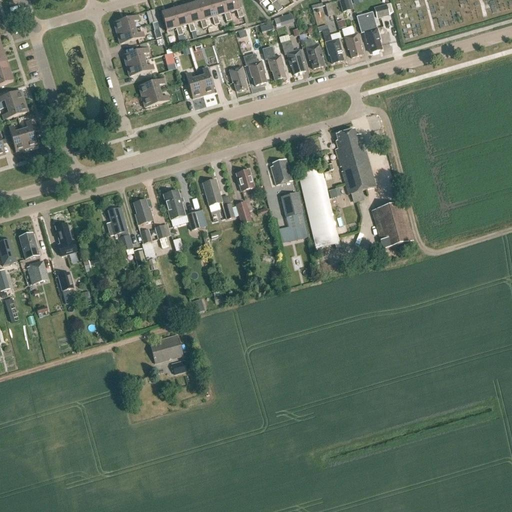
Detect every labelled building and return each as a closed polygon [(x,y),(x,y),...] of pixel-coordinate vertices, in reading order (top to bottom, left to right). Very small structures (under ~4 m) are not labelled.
[(210,0),(197,4),(203,22),(205,21),(212,19),(214,26),(219,25),(217,18),(215,18),(210,0)] [(222,0),(210,0),(215,18),(217,18),(224,15),(226,23),(231,21),(229,14),(227,15),(222,0)] [(236,0),(222,0),(227,15),(229,14),(236,12),(239,19),(243,18),(241,10),(239,10),(236,0)] [(346,0),(339,2),(342,14),(350,12),(354,11),(351,0),(346,0)] [(207,29),(205,21),(203,22),(197,4),(185,8),(191,25),(193,25),(200,23),(202,30),(207,29)] [(328,17),(334,16),(331,4),(325,6),(328,17)] [(387,6),(374,9),(377,21),(390,17),(387,6)] [(185,8),(173,11),(178,29),(181,28),(188,26),(190,34),(195,32),(193,25),(191,25),(185,8)] [(149,25),(157,23),(154,11),(146,14),(149,25)] [(178,29),(173,11),(161,15),(166,33),(176,30),(178,37),(183,36),(181,28),(178,29)] [(117,35),(134,30),(133,24),(139,22),(138,17),(113,24),(117,35)] [(369,18),(366,19),(360,20),(367,46),(368,46),(370,54),(382,51),(379,42),(380,42),(376,30),(373,31),(369,18)] [(337,23),(339,30),(346,28),(344,21),(337,23)] [(352,28),(348,29),(342,31),(344,39),(348,51),(349,51),(351,60),(362,57),(360,48),(361,48),(357,35),(355,36),(352,28)] [(134,30),(117,35),(120,46),(144,39),(143,34),(136,36),(134,30)] [(332,43),(328,31),(322,33),(325,44),(325,45),(328,57),(329,57),(332,65),(343,62),(341,53),(342,53),(338,41),(332,43)] [(312,48),(310,40),(300,43),(301,45),(304,44),(306,50),(309,63),(310,62),(313,71),(324,68),(321,59),(322,59),(319,46),(312,48)] [(291,42),(281,45),(284,57),(287,56),(290,68),(291,68),(293,76),(305,73),(302,65),(303,64),(299,51),(294,53),(292,48),(291,42)] [(126,68),(144,62),(142,56),(149,54),(148,50),(141,52),(123,57),(126,68)] [(267,61),(271,74),(272,73),(274,82),(285,79),(283,70),(284,70),(280,57),(274,59),(271,51),(265,53),(267,61)] [(172,55),(164,57),(166,65),(174,63),(172,55)] [(257,64),(255,55),(243,59),(246,68),(248,67),(252,79),(255,88),(266,84),(264,76),(265,75),(261,63),(257,64)] [(226,62),(225,56),(219,58),(223,74),(229,72),(232,85),(233,84),(236,93),(247,90),(245,81),(242,68),(235,70),(233,60),(226,62)] [(0,73),(9,71),(5,59),(0,60),(0,73)] [(144,62),(126,68),(129,79),(154,71),(153,67),(146,68),(144,62)] [(204,78),(198,79),(203,97),(214,94),(207,69),(202,71),(204,78)] [(0,73),(0,87),(13,83),(9,71),(0,73)] [(192,100),(203,97),(198,79),(192,81),(190,74),(185,76),(192,100)] [(138,88),(142,99),(159,93),(158,87),(164,85),(163,80),(138,88)] [(0,111),(7,109),(24,103),(20,92),(9,96),(7,93),(7,92),(0,94),(0,111)] [(159,93),(142,99),(145,109),(169,102),(168,97),(161,99),(159,93)] [(28,114),(24,103),(7,109),(9,115),(2,117),(3,122),(28,114)] [(27,131),(21,133),(26,150),(37,147),(33,134),(32,129),(30,123),(25,124),(27,131)] [(26,150),(21,133),(15,134),(13,127),(8,129),(15,154),(26,150)] [(347,197),(351,196),(353,203),(364,200),(362,192),(376,188),(361,136),(355,137),(354,131),(336,136),(338,142),(335,143),(338,151),(335,151),(338,161),(347,197)] [(292,183),(286,161),(272,165),(273,168),(270,169),(276,188),(292,183)] [(317,255),(340,249),(321,169),(298,175),(317,255)] [(254,189),(249,172),(236,176),(241,193),(254,189)] [(209,208),(222,204),(215,182),(202,185),(209,208)] [(335,191),(328,193),(330,200),(337,198),(335,191)] [(185,218),(178,193),(163,197),(170,222),(185,218)] [(290,202),(282,204),(285,219),(303,215),(301,206),(298,194),(289,196),(290,202)] [(138,227),(153,222),(150,212),(149,213),(145,202),(133,205),(137,216),(135,217),(138,227)] [(383,251),(413,242),(402,203),(372,212),(383,251)] [(246,204),(235,207),(241,227),(252,224),(246,204)] [(223,208),(226,222),(234,219),(231,206),(223,208)] [(133,250),(121,209),(107,213),(108,214),(111,224),(107,226),(110,238),(116,237),(121,254),(133,250)] [(191,232),(200,230),(195,214),(186,216),(191,232)] [(57,236),(60,246),(57,246),(61,258),(77,254),(74,241),(71,242),(69,232),(68,232),(66,226),(56,228),(56,229),(58,235),(57,236)] [(165,239),(166,238),(163,226),(154,229),(158,241),(159,240),(165,239)] [(143,245),(152,243),(148,231),(140,233),(143,245)] [(38,257),(32,235),(19,239),(25,261),(38,257)] [(16,264),(10,242),(0,244),(0,257),(3,267),(16,264)] [(133,253),(138,268),(146,266),(142,250),(133,253)] [(154,260),(148,261),(151,272),(157,271),(154,260)] [(89,264),(90,270),(99,267),(97,261),(89,264)] [(31,286),(48,281),(43,262),(29,266),(29,268),(26,268),(31,286)] [(84,264),(87,278),(92,277),(88,262),(84,264)] [(70,291),(74,290),(69,274),(57,277),(62,293),(63,299),(72,297),(70,291)] [(10,290),(8,284),(0,286),(0,291),(0,293),(10,290)] [(202,305),(192,308),(194,315),(204,312),(202,305)] [(182,358),(177,338),(152,345),(154,350),(151,351),(155,365),(182,358)] [(174,375),(186,372),(184,363),(172,365),(174,375)]
